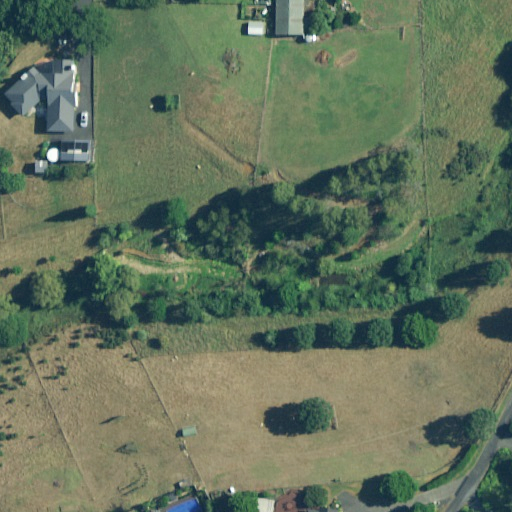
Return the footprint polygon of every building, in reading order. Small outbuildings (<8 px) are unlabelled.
[(307,8),(306,0),(279,0),(278,34),(306,35),(307,8)] [(266,22),(251,22),(251,34),(266,34),(266,22)] [(77,76),(77,57),(73,57),(74,34),(59,33),(57,65),(51,64),(50,81),(37,69),(7,98),(26,118),(50,92),(48,130),(76,131),(77,106),(80,106),(81,76),(77,76)] [(182,94),(167,95),(167,108),(182,108),(182,94)] [(93,140),(64,139),(64,149),(53,148),(52,160),(92,161),(93,140)] [(52,162),(39,161),(38,174),(52,175),(52,162)]
